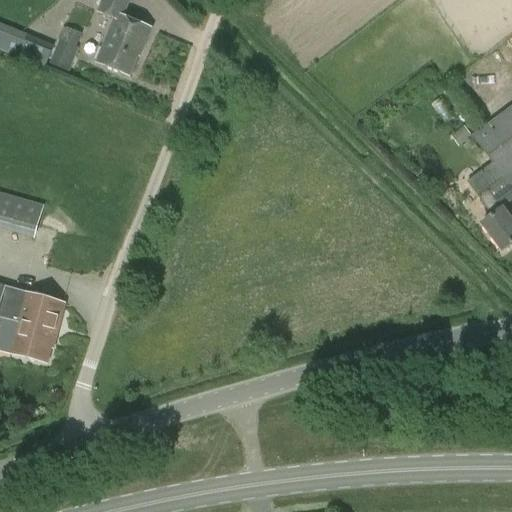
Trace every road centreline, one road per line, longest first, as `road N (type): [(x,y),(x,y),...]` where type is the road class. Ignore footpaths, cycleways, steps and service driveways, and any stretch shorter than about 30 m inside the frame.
road 1 (unclassified): [(80,444),(81,393),(212,21)]
road 2 (unclassified): [(244,393),(425,344),(511,330)]
road 3 (secondary): [(511,470),(258,484)]
road 4 (unclassified): [(80,444),(244,393)]
road 5 (secondary): [(127,511),(258,484)]
